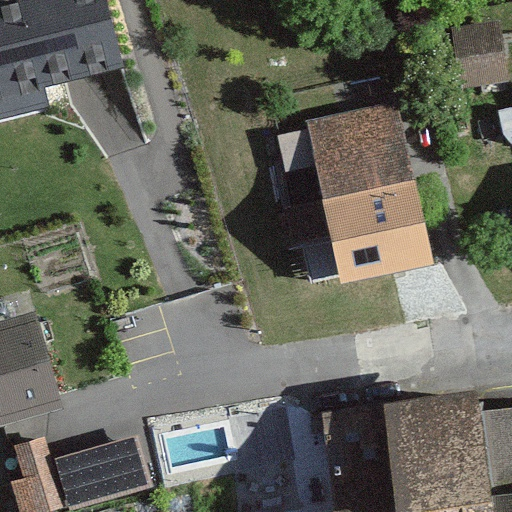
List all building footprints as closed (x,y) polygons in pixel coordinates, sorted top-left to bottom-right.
[(111,0),(0,0),(0,112),(47,101),(42,82),(126,62),(111,0)] [(461,85),(511,78),(502,18),(452,25),(461,85)] [(333,231),(343,279),(434,259),(400,99),(309,118),(325,194),(286,202),(294,239),(333,231)] [(0,316),(0,418),(63,402),(37,307),(0,316)] [(484,381),(397,392),(410,497),(411,511),(500,511),(497,487),(487,406),(484,381)] [(335,511),(364,511),(410,497),(397,392),(325,407),(335,511)] [(511,511),(511,403),(487,406),(497,487),(500,511),(511,511)] [(139,431),(55,456),(72,511),(155,488),(139,431)] [(11,480),(19,511),(51,511),(66,508),(46,435),(15,443),(24,476),(11,480)] [(411,511),(410,497),(364,511),(411,511)]
